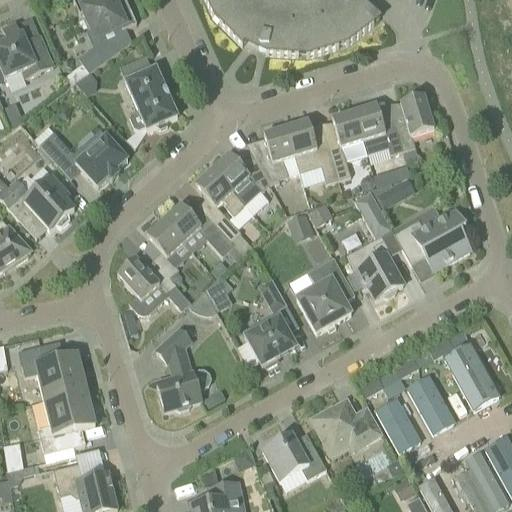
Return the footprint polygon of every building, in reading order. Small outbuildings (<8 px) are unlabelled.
[(83,0),(72,5),(79,19),(83,17),(92,36),(87,38),(93,53),(78,64),(88,79),(120,56),(113,39),(135,30),(122,0),(83,0)] [(370,14),(354,0),(334,0),(325,7),(302,15),(276,13),(276,15),(268,13),(256,0),(202,0),(211,21),(241,51),(247,43),(258,49),(258,50),(258,51),(258,52),(260,53),(261,53),(266,53),(265,59),(307,62),(347,49),(373,29),(372,28),(371,28),(364,19),(368,15),(369,15),(370,14)] [(0,86),(4,85),(21,77),(25,84),(53,72),(47,59),(39,41),(25,48),(21,40),(20,41),(15,30),(1,36),(6,47),(0,49),(0,86)] [(59,63),(61,76),(75,73),(72,60),(59,63)] [(164,93),(163,93),(155,74),(124,87),(137,116),(130,119),(128,123),(133,133),(137,135),(144,132),(146,136),(156,132),(159,134),(166,131),(166,127),(176,123),(168,103),(169,103),(164,93)] [(395,134),(402,157),(414,153),(411,142),(433,136),(423,102),(399,109),(406,130),(395,134)] [(362,147),(367,161),(388,154),(388,156),(390,155),(391,160),(402,157),(395,134),(392,127),(381,130),(376,111),(353,118),(362,147)] [(362,147),(353,118),(331,125),(338,148),(327,151),(337,186),(350,182),(345,167),(367,161),(362,147)] [(19,122),(8,127),(9,129),(12,135),(22,127),(20,122),(19,122)] [(285,134),(293,162),(298,177),(319,171),(325,190),(337,186),(327,151),(316,155),(307,127),(285,134)] [(95,131),(68,155),(72,160),(69,163),(74,169),(83,179),(96,194),(127,166),(113,151),(105,142),(95,131)] [(267,156),(251,161),(269,191),(278,188),(278,186),(287,183),(282,165),(293,162),(285,134),(263,141),(267,156)] [(53,138),(39,151),(58,172),(72,160),(53,138)] [(405,168),(417,165),(414,154),(402,158),(405,168)] [(232,198),(244,211),(260,196),(261,198),(269,191),(251,161),(239,172),(229,160),(211,176),(232,198)] [(407,173),(395,177),(398,187),(410,183),(407,173)] [(244,211),(232,198),(211,176),(194,192),(214,214),(223,206),(227,211),(226,213),(233,221),(244,211)] [(0,206),(8,216),(22,231),(33,220),(49,238),(56,231),(61,233),(68,226),(67,221),(73,216),(63,205),(68,201),(54,186),(51,182),(29,202),(16,187),(8,194),(0,185),(0,206)] [(364,183),(362,187),(363,192),(367,194),(372,193),(374,189),(373,184),(369,182),(364,183)] [(377,198),(385,213),(399,206),(391,190),(377,198)] [(360,219),(375,246),(380,243),(391,237),(369,198),(353,207),(360,219)] [(308,218),(315,232),(330,224),(322,210),(308,218)] [(180,211),(163,227),(183,249),(200,233),(180,211)] [(230,249),(231,248),(240,240),(218,216),(208,225),(211,229),(211,228),(230,249)] [(393,240),(400,254),(410,271),(424,263),(429,272),(442,265),(445,270),(469,257),(459,238),(464,235),(454,217),(422,235),(418,227),(393,240)] [(286,226),(293,247),(312,241),(305,219),(286,226)] [(158,274),(175,293),(180,287),(181,281),(177,277),(178,276),(176,274),(183,267),(174,257),(183,249),(163,227),(145,242),(160,258),(151,267),(158,274)] [(222,263),(234,251),(231,248),(230,249),(211,228),(211,229),(200,239),(222,263)] [(0,276),(30,257),(14,239),(9,234),(8,233),(0,238),(0,276)] [(380,243),(375,246),(346,262),(363,293),(367,291),(375,306),(382,302),(386,303),(394,299),(395,295),(402,291),(387,264),(391,262),(383,247),(380,243)] [(306,279),(289,288),(297,303),(296,304),(305,322),(315,339),(326,333),(328,336),(335,332),(333,329),(350,320),(343,308),(354,302),(344,284),(333,264),(306,279)] [(145,320),(166,301),(180,316),(189,308),(175,293),(158,274),(150,282),(134,265),(116,281),(136,302),(127,310),(137,320),(139,321),(142,321),(145,320)] [(219,284),(204,297),(213,312),(225,300),(231,295),(223,285),(221,287),(219,284)] [(285,310),(272,286),(259,293),(272,318),(285,310)] [(215,319),(204,297),(188,312),(191,317),(196,319),(205,322),(211,321),(215,319)] [(245,345),(251,356),(261,373),(264,371),(265,374),(277,367),(276,365),(279,363),(277,360),(294,351),(278,323),(271,327),(268,323),(243,337),(247,344),(245,345)] [(179,416),(187,414),(189,410),(201,407),(197,396),(204,393),(208,391),(209,386),(207,378),(204,376),(200,376),(190,379),(183,354),(190,347),(179,335),(155,357),(166,369),(168,367),(173,384),(155,389),(164,418),(175,414),(179,416)] [(453,354),(447,344),(428,355),(433,365),(453,354)] [(59,348),(18,358),(24,383),(37,380),(43,406),(85,396),(76,359),(62,362),(59,348)] [(501,406),(472,352),(444,368),(474,422),(501,406)] [(418,374),(412,363),(393,375),(398,385),(418,374)] [(5,404),(18,404),(18,379),(5,379),(5,404)] [(377,383),(358,394),(364,404),(383,393),(377,383)] [(404,394),(434,448),(453,437),(424,383),(404,394)] [(84,450),(81,436),(94,432),(85,396),(43,406),(50,432),(37,435),(43,461),(84,450)] [(224,404),(220,396),(203,405),(207,413),(224,404)] [(397,459),(401,466),(420,454),(416,447),(391,401),(371,412),(397,459)] [(319,438),(329,456),(330,457),(348,447),(352,456),(381,440),(365,415),(353,422),(345,407),(333,414),(335,417),(328,421),(325,416),(312,423),(320,438),(319,438)] [(511,437),(495,447),(511,477),(511,437)] [(261,456),(271,473),(279,487),(300,476),(306,486),(326,475),(309,447),(298,453),(290,440),(278,447),(274,446),(266,450),(265,454),(261,456)] [(7,478),(22,474),(18,449),(3,452),(7,478)] [(480,456),(461,467),(485,511),(504,511),(509,509),(480,456)] [(385,471),(392,483),(405,477),(398,464),(385,471)] [(80,511),(115,511),(108,479),(82,485),(78,471),(94,467),(93,466),(74,470),(53,476),(57,495),(59,503),(69,500),(76,505),(78,504),(80,511)] [(32,471),(22,474),(7,478),(11,491),(17,490),(22,482),(34,479),(32,471)] [(217,487),(213,472),(198,481),(203,489),(217,487)] [(452,511),(435,481),(416,492),(427,511),(452,511)] [(262,488),(267,502),(278,498),(272,484),(262,488)] [(407,484),(395,491),(402,503),(414,496),(407,484)] [(242,511),(237,489),(206,495),(209,508),(191,511),(242,511)] [(423,511),(418,502),(406,509),(406,511),(423,511)]
